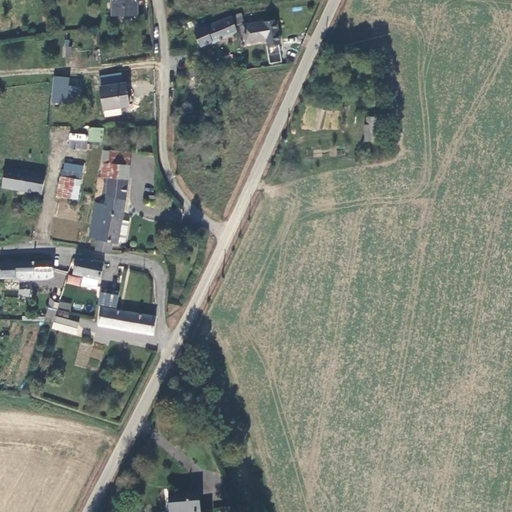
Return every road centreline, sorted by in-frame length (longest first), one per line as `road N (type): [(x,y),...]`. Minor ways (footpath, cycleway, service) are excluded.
road 1 (residential): [(229,233),(191,208),(164,164),(157,0)]
road 2 (unclassified): [(229,233),(335,0)]
road 3 (residential): [(173,346),(161,331),(161,280),(148,263),(0,250)]
road 4 (unclassified): [(87,511),(173,346)]
road 5 (unclassified): [(173,346),(229,233)]
